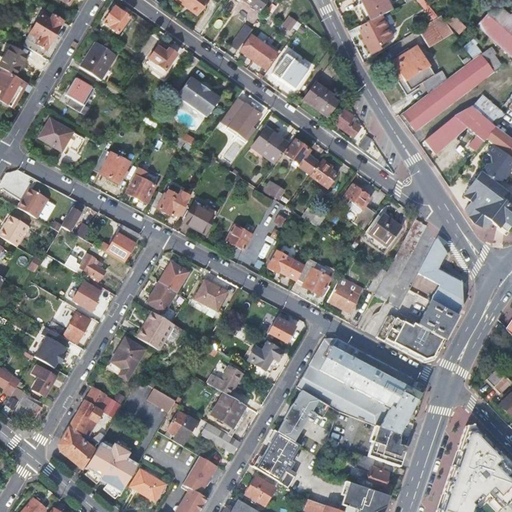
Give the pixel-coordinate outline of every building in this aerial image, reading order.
[(175,0),(197,16),(209,0),(175,0)] [(245,0),(260,10),(266,0),(265,0),(245,0)] [(361,0),(372,21),(383,15),(391,11),(384,0),(361,0)] [(416,0),(434,21),(438,18),(423,0),(416,0)] [(511,18),(497,5),(478,26),(511,56),(511,18)] [(115,9),(103,25),(118,35),(130,19),(115,9)] [(41,16),(23,46),(43,57),(63,23),(48,14),(46,19),(41,16)] [(455,14),(449,20),(462,32),(468,26),(455,14)] [(372,21),(349,32),(353,39),(362,35),(372,55),(382,50),(381,47),(395,41),(383,15),(372,21)] [(419,30),(431,48),(454,33),(443,15),(438,18),(434,21),(419,30)] [(246,25),(231,46),(238,51),(253,30),(246,25)] [(144,61),(158,40),(151,35),(136,56),(144,61)] [(241,51),(254,61),(265,45),(251,36),(241,51)] [(156,48),(148,59),(164,70),(175,55),(170,51),(166,55),(165,54),(166,52),(164,50),(166,48),(159,43),(156,48)] [(96,44),(80,68),(102,81),(117,57),(96,44)] [(277,54),(265,45),(254,61),(266,70),(277,54)] [(11,46),(0,65),(0,68),(16,78),(29,57),(11,46)] [(393,62),(405,83),(410,80),(415,89),(423,84),(428,93),(447,79),(441,71),(435,76),(417,47),(393,62)] [(488,48),(404,116),(411,125),(415,131),(501,64),(488,48)] [(281,61),(272,75),(294,91),(304,77),(281,61)] [(0,92),(1,93),(1,94),(6,97),(2,103),(12,108),(26,84),(16,78),(0,68),(0,92)] [(176,96),(205,117),(219,98),(189,77),(176,96)] [(76,79),(66,95),(74,100),(70,107),(85,116),(89,109),(82,105),(92,89),(76,79)] [(405,83),(410,92),(415,89),(410,80),(405,83)] [(317,83),(305,99),(329,116),(341,100),(317,83)] [(106,92),(116,98),(121,93),(109,85),(106,92)] [(471,108),(495,127),(504,116),(480,97),(471,108)] [(234,118),(228,126),(248,141),(258,128),(254,125),(261,116),(236,98),(226,112),(234,118)] [(454,115),(423,142),(435,155),(465,127),(477,136),(469,147),(476,153),(486,140),(495,127),(471,108),(454,115)] [(343,110),(333,124),(353,139),(360,129),(359,127),(351,122),(354,117),(343,110)] [(48,121),(37,141),(61,153),(65,148),(73,152),(81,138),(48,121)] [(493,145),(511,159),(511,140),(495,127),(486,140),(493,145)] [(265,128),(251,147),(274,164),(289,145),(265,128)] [(364,138),(358,146),(364,151),(370,143),(364,138)] [(313,160),(308,156),(310,153),(295,141),(285,155),(300,166),(306,171),(305,173),(310,176),(319,165),(313,160)] [(186,143),(185,142),(182,148),(189,151),(192,147),(186,143)] [(486,165),(481,172),(497,184),(497,185),(502,178),(504,179),(510,171),(508,170),(511,164),(511,159),(493,145),(487,154),(491,156),(492,164),(486,165)] [(110,154),(99,175),(117,185),(128,164),(110,154)] [(310,176),(329,191),(339,177),(327,168),(330,165),(322,160),(319,165),(310,176)] [(138,170),(127,190),(148,201),(159,181),(138,170)] [(463,196),(471,202),(465,210),(473,223),(475,224),(488,229),(493,222),(499,227),(504,221),(511,226),(511,204),(508,201),(511,196),(511,195),(497,185),(497,184),(481,172),(463,196)] [(270,181),(263,192),(269,196),(270,195),(278,200),(284,191),(270,181)] [(353,185),(344,197),(350,201),(347,205),(351,208),(351,209),(352,212),(356,215),(356,218),(352,223),(363,230),(375,214),(365,207),(371,199),(353,185)] [(165,197),(167,192),(160,189),(158,193),(165,197)] [(23,197),(16,208),(36,220),(48,200),(31,190),(26,199),(23,197)] [(150,207),(171,219),(172,218),(177,220),(189,199),(181,194),(179,197),(177,196),(176,197),(167,192),(165,197),(158,193),(150,207)] [(195,201),(183,224),(205,235),(217,213),(195,201)] [(85,206),(77,202),(74,208),(82,213),(85,206)] [(307,209),(301,217),(310,223),(315,215),(307,209)] [(73,210),(62,228),(67,231),(70,233),(81,215),(73,210)] [(318,211),(315,215),(310,223),(317,227),(325,216),(318,211)] [(273,213),(269,220),(281,227),(284,220),(273,213)] [(380,213),(365,233),(386,249),(401,228),(380,213)] [(0,232),(0,238),(17,248),(29,228),(10,217),(3,230),(2,230),(0,232)] [(414,220),(386,272),(373,296),(386,302),(427,227),(414,220)] [(225,222),(216,239),(231,247),(232,246),(243,252),(252,236),(225,222)] [(90,229),(82,225),(76,236),(83,240),(90,229)] [(122,226),(106,254),(107,254),(123,264),(139,236),(122,226)] [(59,233),(46,255),(52,259),(58,249),(56,248),(67,231),(62,228),(59,233)] [(87,243),(95,247),(100,250),(103,246),(90,238),(87,243)] [(437,285),(429,301),(430,302),(456,316),(462,304),(462,279),(442,268),(448,256),(436,239),(417,275),(437,285)] [(93,252),(104,259),(107,254),(106,254),(100,250),(95,247),(93,252)] [(266,269),(277,275),(277,274),(295,283),(296,281),(303,268),(272,252),(264,266),(267,268),(266,269)] [(73,271),(96,285),(98,281),(99,281),(105,272),(96,266),(98,262),(87,255),(79,268),(76,267),(73,271)] [(303,285),(302,287),(321,297),(330,280),(317,273),(320,266),(307,260),(303,268),(296,281),(303,285)] [(170,263),(158,283),(176,294),(188,274),(170,263)] [(378,273),(372,284),(377,287),(383,276),(378,273)] [(205,282),(194,301),(216,313),(227,294),(205,282)] [(158,283),(146,304),(164,314),(176,294),(158,283)] [(338,284),(328,302),(350,314),(360,296),(338,284)] [(91,288),(80,306),(91,313),(96,304),(93,303),(100,293),(91,288)] [(430,302),(417,326),(421,328),(428,332),(426,335),(419,331),(390,315),(386,316),(375,337),(383,342),(385,339),(424,360),(432,357),(442,339),(444,341),(457,316),(456,316),(430,302)] [(76,313),(62,336),(75,344),(89,321),(76,313)] [(152,313),(137,339),(155,350),(158,351),(174,326),(171,324),(152,313)] [(277,317),(268,332),(285,343),(293,330),(283,324),(284,321),(277,317)] [(47,329),(57,335),(60,332),(50,326),(47,329)] [(57,335),(47,329),(43,336),(46,337),(34,358),(53,370),(57,363),(62,355),(65,349),(64,349),(68,342),(57,335)] [(215,334),(208,346),(212,348),(219,337),(215,334)] [(125,340),(111,363),(122,370),(118,377),(126,381),(144,351),(125,340)] [(324,341),(296,389),(301,392),(322,404),(328,407),(337,412),(336,416),(376,429),(404,439),(423,385),(338,341),(324,341)] [(282,353),(266,343),(261,352),(255,348),(247,361),(270,374),(273,368),(268,365),(272,359),(277,362),(282,353)] [(229,366),(220,380),(211,374),(205,383),(223,394),(228,397),(242,374),(229,366)] [(37,379),(30,390),(44,398),(55,379),(36,367),(31,375),(37,379)] [(499,369),(488,380),(495,388),(507,376),(499,369)] [(0,388),(3,390),(2,393),(10,398),(15,388),(16,387),(8,382),(11,377),(0,370),(0,388)] [(511,381),(507,376),(495,388),(502,394),(511,383),(511,381)] [(10,398),(5,406),(1,413),(6,417),(10,410),(12,411),(16,404),(18,402),(16,400),(21,392),(15,388),(10,398)] [(93,389),(88,396),(101,404),(106,397),(93,389)] [(174,403),(175,401),(153,389),(146,400),(168,413),(172,406),(174,403)] [(16,404),(18,405),(24,396),(25,394),(21,392),(16,400),(18,402),(16,404)] [(311,423),(315,416),(322,404),(301,392),(292,407),(304,414),(302,417),(307,420),(311,423)] [(22,419),(22,421),(30,426),(40,409),(37,407),(31,404),(33,400),(25,394),(24,396),(18,405),(13,415),(18,418),(19,417),(22,419)] [(223,394),(210,415),(232,428),(244,407),(228,397),(223,394)] [(511,419),(511,418),(511,394),(500,406),(511,419)] [(88,396),(59,446),(59,452),(65,457),(72,449),(77,452),(82,443),(79,441),(80,439),(78,438),(79,436),(85,440),(101,413),(113,420),(121,406),(106,397),(101,404),(88,396)] [(165,431),(175,437),(172,441),(181,447),(195,424),(176,413),(172,419),(169,417),(167,421),(170,423),(165,431)] [(293,443),(299,432),(283,423),(276,433),(293,443)] [(206,424),(199,435),(225,451),(224,452),(232,456),(236,449),(239,444),(211,427),(211,426),(206,424)] [(453,466),(437,511),(471,511),(472,508),(488,492),(493,497),(488,502),(497,511),(498,511),(507,504),(511,498),(511,464),(474,424),(466,426),(457,453),(461,454),(457,467),(453,466)] [(376,429),(369,448),(369,449),(369,450),(369,451),(370,452),(371,452),(372,453),(373,453),(374,453),(375,452),(376,452),(376,451),(398,458),(405,439),(404,439),(376,429)] [(276,433),(255,469),(258,471),(277,482),(288,489),(296,474),(286,468),(299,446),(293,443),(276,433)] [(72,449),(65,457),(80,469),(94,447),(90,444),(88,447),(83,444),(82,443),(77,452),(72,449)] [(99,443),(83,468),(101,479),(99,481),(104,485),(103,487),(118,497),(136,465),(125,459),(128,454),(113,445),(112,445),(110,449),(99,443)] [(357,454),(350,476),(367,482),(365,489),(369,491),(370,489),(385,494),(385,493),(387,494),(390,486),(385,485),(388,474),(371,468),(374,460),(370,459),(357,454)] [(194,476),(188,487),(200,495),(206,484),(210,478),(216,468),(204,460),(198,471),(194,476)] [(139,469),(129,486),(154,501),(164,484),(139,469)] [(258,471),(244,495),(263,507),(274,489),(273,488),(277,482),(258,471)] [(349,484),(341,507),(345,508),(343,511),(378,511),(385,508),(388,497),(369,491),(365,489),(349,484)] [(191,491),(178,511),(198,511),(206,498),(200,495),(188,487),(187,489),(191,491)] [(33,499),(22,511),(42,511),(45,509),(33,499)] [(232,510),(236,511),(256,511),(238,501),(232,510)] [(338,511),(309,501),(305,511),(338,511)]
